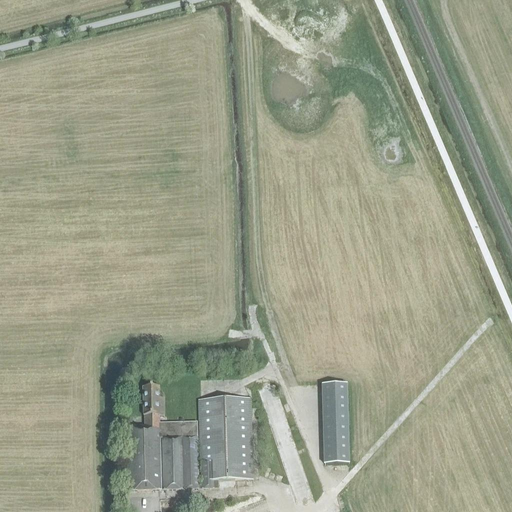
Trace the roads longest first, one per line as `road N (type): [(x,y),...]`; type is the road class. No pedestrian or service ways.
road 1 (track): [(314,511),(493,318)]
road 2 (unclassified): [(0,48),(195,0)]
